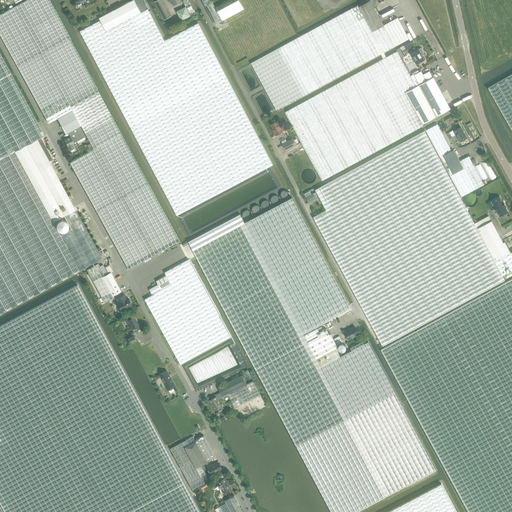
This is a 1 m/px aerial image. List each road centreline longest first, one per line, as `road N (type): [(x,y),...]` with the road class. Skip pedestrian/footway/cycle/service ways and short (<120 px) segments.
road 1 (unclassified): [(252,511),(0,44)]
road 2 (unclassified): [(361,311),(197,0)]
road 3 (tertiary): [(511,176),(482,119),(455,0)]
